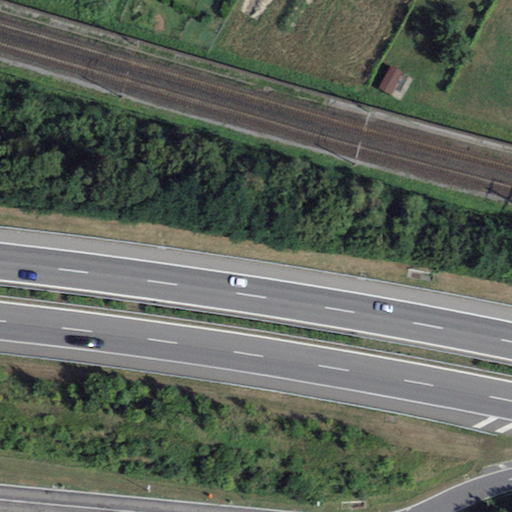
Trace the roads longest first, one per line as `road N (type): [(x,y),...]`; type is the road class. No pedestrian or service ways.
road 1 (motorway): [(0,320),(355,369),(511,400)]
road 2 (motorway): [(511,349),(255,301),(0,271)]
